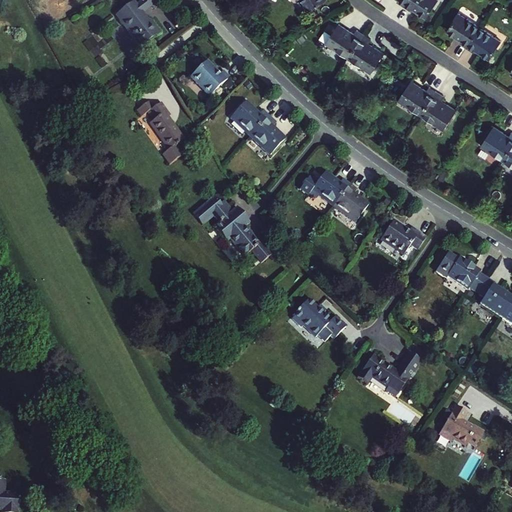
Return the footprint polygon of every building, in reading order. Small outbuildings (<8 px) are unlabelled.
[(160,0),(141,0),(142,0),(134,6),(131,2),(115,15),(141,48),(160,32),(151,21),(149,22),(142,14),(140,11),(147,6),(149,8),(160,0)] [(302,0),(309,10),(324,0),(302,0)] [(437,0),(407,0),(404,5),(411,10),(412,7),(427,17),(437,0)] [(467,47),(480,27),(459,13),(447,31),(462,40),(460,43),(467,47)] [(326,42),(349,57),(364,34),(357,29),(354,34),(339,23),(326,42)] [(501,41),(480,27),(467,47),(473,51),(475,49),(490,59),(501,41)] [(364,34),(349,57),(372,72),(384,53),(378,50),(369,43),(372,39),(364,34)] [(190,77),(210,96),(229,78),(223,71),(219,75),(207,61),(190,77)] [(399,99),(422,114),(437,91),(429,86),(427,90),(422,87),(411,80),(399,99)] [(457,110),(446,103),(441,100),(444,96),(437,91),(422,114),(444,129),(457,110)] [(184,139),(174,125),(172,126),(166,119),(170,116),(162,103),(153,109),(149,102),(137,110),(142,117),(148,112),(154,121),(150,124),(169,151),(163,155),(170,165),(184,154),(177,144),(184,139)] [(250,137),(269,117),(263,111),(259,114),(246,102),(231,118),(250,137)] [(269,117),(250,137),(270,156),(286,139),(272,126),(276,123),(269,117)] [(482,145),(504,160),(511,147),(511,132),(509,136),(503,132),(494,126),(482,145)] [(333,206),(349,184),(342,178),(339,182),(325,172),(317,183),(309,177),(300,189),(308,195),(309,193),(316,198),(318,196),(333,206)] [(333,206),(355,222),(369,204),(354,193),(357,189),(349,184),(333,206)] [(261,263),(271,254),(261,243),(259,244),(245,227),(249,224),(237,208),(232,212),(223,202),(220,205),(215,198),(193,216),(202,227),(214,217),(218,223),(217,223),(218,224),(213,228),(226,243),(230,240),(244,257),(251,251),(261,263)] [(418,250),(426,238),(411,227),(408,231),(393,221),(381,240),(403,255),(410,245),(418,250)] [(476,294),(486,278),(479,273),(480,271),(459,258),(446,276),(468,291),(469,289),(476,294)] [(486,278),(476,294),(483,298),(479,304),(500,318),(511,299),(511,298),(491,285),(493,283),(486,278)] [(323,330),(334,339),(346,327),(336,317),(335,318),(334,317),(332,319),(333,320),(332,321),(322,312),(321,313),(318,310),(319,308),(310,299),(293,315),(316,337),(323,330)] [(511,299),(500,318),(511,325),(511,299)] [(420,361),(408,353),(394,373),(372,357),(357,378),(367,384),(371,379),(386,389),(384,391),(394,398),(420,361)] [(447,420),(438,436),(449,442),(452,438),(465,446),(467,442),(475,447),(483,432),(473,426),(472,427),(462,421),(467,413),(455,406),(450,414),(447,420)] [(0,510),(2,510),(1,511),(17,511),(18,494),(3,493),(4,481),(0,480),(0,510)]
